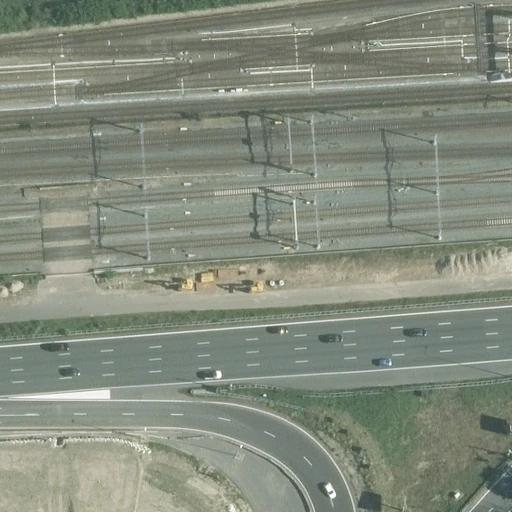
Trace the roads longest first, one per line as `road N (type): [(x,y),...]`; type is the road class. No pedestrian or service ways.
road 1 (motorway): [(0,373),(511,336)]
road 2 (motorway): [(0,383),(130,415),(217,419),(262,432)]
road 3 (motorway): [(0,448),(262,432)]
